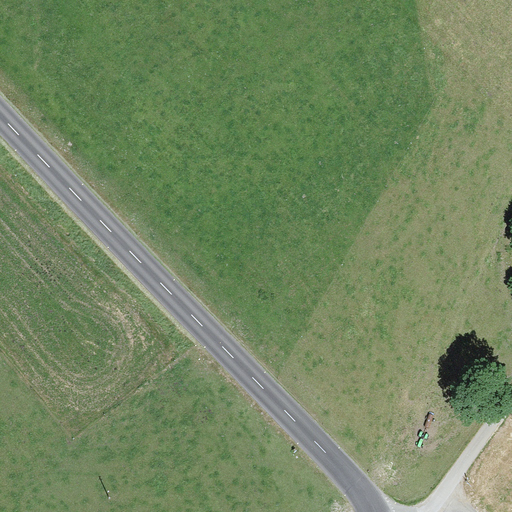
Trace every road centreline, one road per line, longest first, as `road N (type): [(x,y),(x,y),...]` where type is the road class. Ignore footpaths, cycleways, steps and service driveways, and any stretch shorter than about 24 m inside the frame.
road 1 (tertiary): [(0,115),(376,511)]
road 2 (unclassified): [(511,398),(427,511)]
